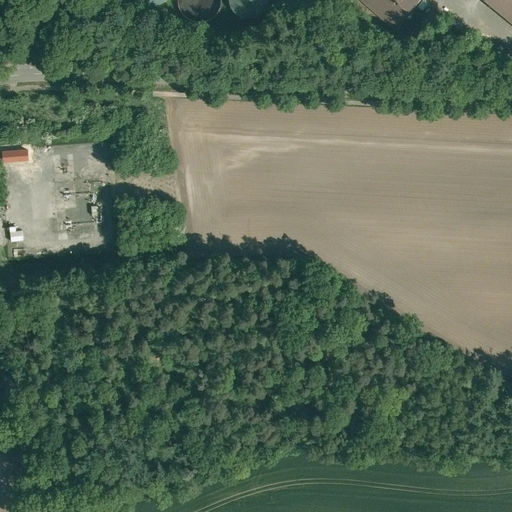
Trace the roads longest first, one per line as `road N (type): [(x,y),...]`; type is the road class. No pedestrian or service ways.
road 1 (secondary): [(511,91),(207,75),(16,75)]
road 2 (unclassified): [(42,511),(0,376)]
